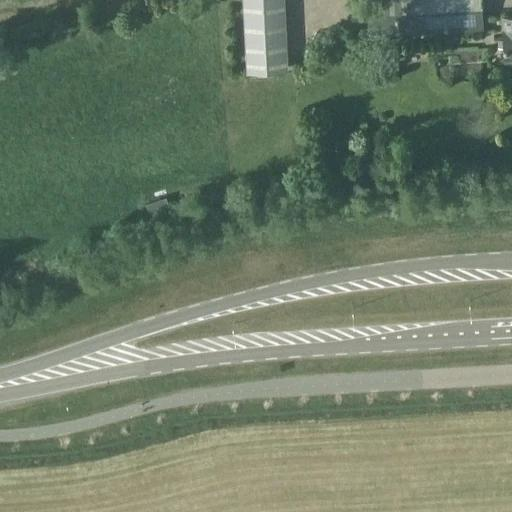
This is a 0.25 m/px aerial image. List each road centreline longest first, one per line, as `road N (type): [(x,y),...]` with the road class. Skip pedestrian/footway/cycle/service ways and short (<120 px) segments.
road 1 (secondary): [(511,263),(405,269),(290,291),(0,377)]
road 2 (secondary): [(0,396),(182,364),(511,334)]
